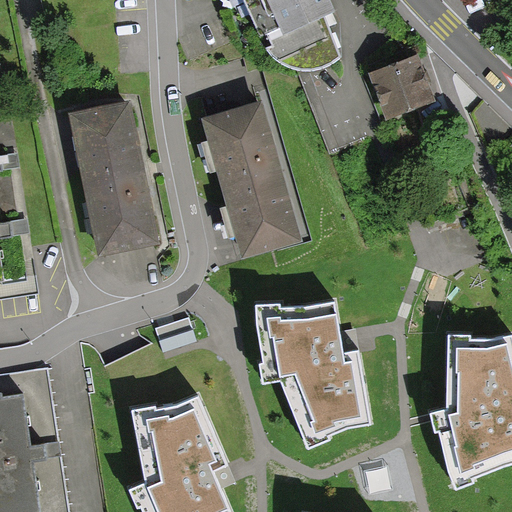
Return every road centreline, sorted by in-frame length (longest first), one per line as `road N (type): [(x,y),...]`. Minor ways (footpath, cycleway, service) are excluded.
road 1 (residential): [(0,361),(159,303),(195,274),(200,245),(171,112),(167,0)]
road 2 (residential): [(511,231),(459,107),(454,75),(462,37)]
